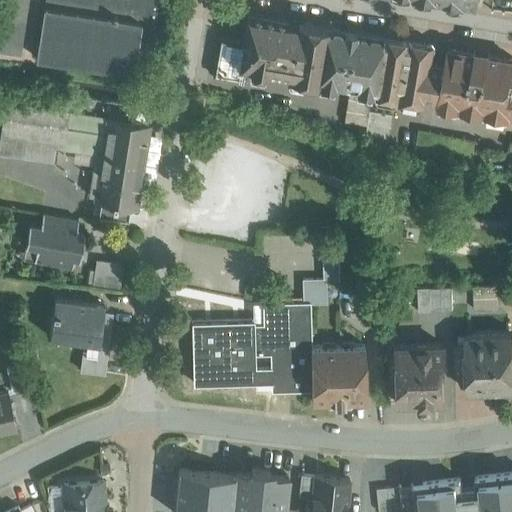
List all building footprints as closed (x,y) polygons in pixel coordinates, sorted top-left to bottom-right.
[(0,0),(0,52),(20,55),(28,0),(0,0)] [(166,0),(45,0),(45,6),(141,22),(136,53),(158,56),(166,0)] [(45,6),(43,6),(35,57),(133,73),(136,53),(141,22),(45,6)] [(327,26),(248,13),(243,42),(238,68),(249,70),(317,82),(327,26)] [(382,36),(327,26),(317,82),(350,87),(372,91),(373,91),(382,36)] [(424,43),(382,36),(373,91),(421,99),(421,96),(435,99),(435,98),(439,72),(440,72),(441,66),(427,63),(429,50),(424,43)] [(243,42),(219,38),(213,76),(242,81),(247,77),(249,70),(238,68),(243,42)] [(511,58),(448,47),(445,65),(441,65),(441,66),(440,72),(439,72),(435,98),(435,99),(434,102),(511,115),(511,58)] [(372,91),(350,87),(344,122),(366,126),(369,111),(372,91)] [(109,118),(6,101),(1,131),(28,136),(58,141),(77,144),(76,148),(96,152),(103,153),(109,118)] [(391,115),(369,111),(366,126),(365,134),(387,138),(391,115)] [(140,122),(109,117),(109,118),(103,153),(96,152),(91,185),(98,187),(96,199),(113,201),(113,204),(136,208),(148,132),(139,130),(140,122)] [(429,132),(417,130),(413,153),(425,155),(429,132)] [(28,136),(1,131),(0,138),(0,153),(24,156),(28,136)] [(476,140),(429,132),(425,155),(472,163),(476,140)] [(58,141),(28,136),(24,156),(54,161),(57,146),(58,141)] [(77,144),(58,141),(57,146),(76,149),(76,148),(77,144)] [(78,218),(42,212),(40,224),(76,230),(78,218)] [(40,224),(28,222),(25,243),(36,245),(34,259),(72,266),(73,258),(79,259),(83,232),(76,230),(40,224)] [(325,277),(302,278),(303,301),(309,301),(326,301),(326,279),(338,279),(337,252),(324,252),(325,277)] [(92,282),(122,285),(125,260),(96,256),(92,282)] [(496,285),(473,286),(474,310),(497,309),(496,285)] [(452,287),(417,288),(417,311),(453,310),(452,287)] [(104,304),(54,298),(49,336),(84,341),(80,369),(104,372),(112,315),(103,314),(104,304)] [(303,301),(262,302),(263,323),(253,323),(253,321),(192,322),(194,383),(254,381),(254,378),(271,378),(272,389),(311,388),(310,345),(309,301),(303,301)] [(511,333),(466,335),(466,346),(467,369),(467,390),(511,389),(511,333)] [(364,343),(310,345),(311,388),(312,401),(326,400),(328,402),(334,402),(334,400),(343,400),(343,402),(349,402),(351,400),(365,399),(364,343)] [(442,344),(393,345),(395,401),(443,400),(442,344)] [(466,346),(454,346),(455,370),(467,369),(466,346)] [(21,363),(6,366),(12,392),(27,388),(21,363)] [(8,392),(0,393),(0,430),(16,427),(8,392)] [(284,511),(288,476),(270,474),(269,470),(251,467),(250,471),(233,470),(233,474),(229,511),(284,511)] [(229,511),(233,474),(178,469),(172,511),(229,511)] [(511,511),(511,472),(399,486),(402,511),(511,511)] [(314,474),(300,473),(298,495),(312,496),(314,474)] [(345,511),(349,478),(314,474),(312,496),(310,511),(345,511)] [(104,511),(102,480),(63,483),(65,511),(104,511)]
